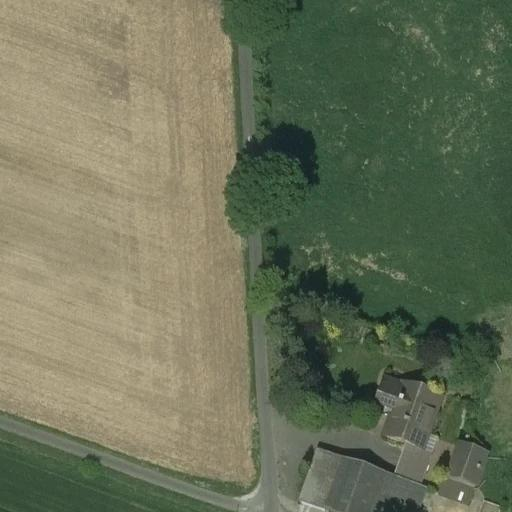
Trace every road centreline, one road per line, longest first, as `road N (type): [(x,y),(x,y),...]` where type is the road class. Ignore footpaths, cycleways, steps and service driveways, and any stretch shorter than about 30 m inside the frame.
road 1 (unclassified): [(242,0),(269,511)]
road 2 (unclassified): [(0,425),(242,511)]
